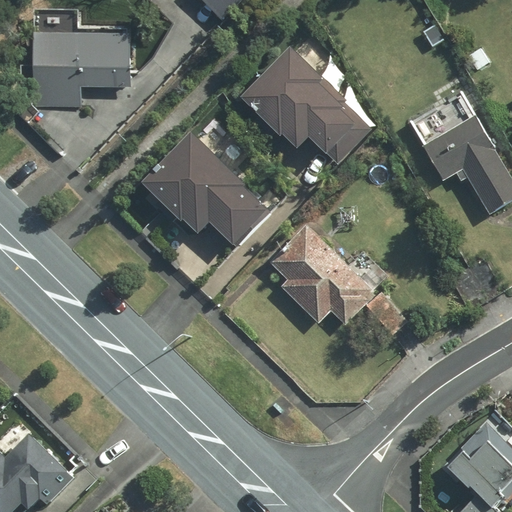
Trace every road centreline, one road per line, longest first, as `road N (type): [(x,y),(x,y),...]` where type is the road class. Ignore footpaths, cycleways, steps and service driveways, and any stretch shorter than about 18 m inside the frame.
road 1 (tertiary): [(0,237),(284,511)]
road 2 (residential): [(308,511),(448,384),(511,344)]
